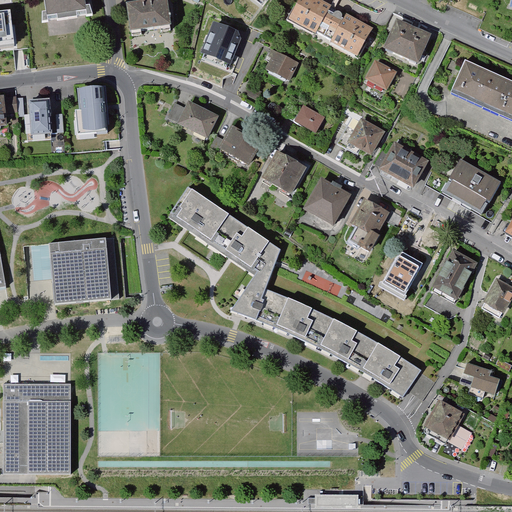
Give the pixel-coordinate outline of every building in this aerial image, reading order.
[(46,0),(48,14),(45,14),(45,23),(96,18),(93,8),(87,8),(85,0),(46,0)] [(167,0),(154,0),(126,4),(130,33),(171,28),(167,0)] [(332,9),(316,0),(302,0),(289,25),(316,42),(320,37),(333,42),(330,46),(359,64),(374,33),(347,18),(344,22),(331,16),(332,9)] [(11,11),(0,12),(0,48),(15,47),(11,11)] [(432,37),(399,22),(384,54),(417,69),(432,37)] [(243,36),(215,23),(198,59),(227,72),(243,36)] [(299,64),(270,50),(264,60),(269,62),(265,70),(290,82),(299,64)] [(511,81),(468,61),(451,96),(511,124),(511,81)] [(399,76),(376,65),(367,83),(389,95),(399,76)] [(106,88),(79,91),(83,132),(110,130),(106,88)] [(50,100),(29,102),(32,137),(52,135),(50,100)] [(17,101),(0,101),(0,130),(8,130),(7,115),(17,114),(17,101)] [(189,112),(176,106),(169,121),(179,126),(177,129),(210,145),(223,119),(192,104),(189,112)] [(327,120),(305,108),(296,124),(318,136),(327,120)] [(63,115),(56,115),(57,134),(64,133),(63,115)] [(348,143),(372,157),(386,133),(363,120),(348,143)] [(265,148),(233,131),(221,152),(253,170),(265,148)] [(431,165),(396,145),(379,175),(414,195),(431,165)] [(305,167),(278,151),(263,177),(291,193),(305,167)] [(501,185),(463,164),(445,197),(484,218),(501,185)] [(331,186),(322,181),(306,209),(334,224),(350,195),(339,189),(341,187),(333,183),(331,186)] [(191,190),(189,188),(169,218),(203,239),(257,276),(232,315),(308,343),(365,374),(402,399),(409,390),(421,373),(422,371),(400,357),(377,343),(372,340),(356,332),(333,321),(316,311),(311,310),(287,299),(265,292),(281,252),(268,243),(247,230),(228,216),(191,190)] [(395,216),(367,202),(354,226),(361,230),(350,249),(371,260),(383,239),(395,216)] [(114,240),(48,247),(49,252),(52,282),(55,309),(120,302),(114,240)] [(52,282),(49,252),(34,253),(37,283),(52,282)] [(421,265),(399,253),(381,288),(403,299),(421,265)] [(458,304),(477,268),(454,256),(435,292),(458,304)] [(511,309),(511,287),(498,281),(485,307),(508,318),(511,309)] [(495,373),(469,366),(463,387),(499,398),(504,381),(493,378),(495,373)] [(433,381),(421,373),(409,390),(417,395),(422,398),(433,381)] [(3,479),(70,479),(70,384),(3,384),(3,479)] [(445,445),(448,444),(464,415),(440,402),(424,431),(425,432),(445,445)] [(358,495),(315,495),(315,508),(358,508),(358,495)]
